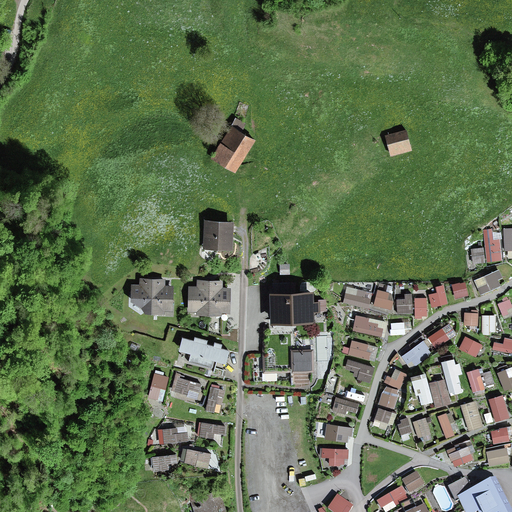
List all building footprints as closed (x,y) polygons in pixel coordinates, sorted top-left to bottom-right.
[(256,141),(232,126),(211,159),(235,174),(256,141)] [(412,152),(407,132),(386,137),(391,157),(412,152)] [(233,221),(204,221),(203,248),(233,249),(233,221)] [(492,232),(486,233),(487,262),(502,262),(501,241),(492,242),(492,232)] [(483,249),(471,250),(472,264),(484,263),(483,249)] [(499,270),(475,282),(482,295),(500,286),(497,281),(503,278),(499,270)] [(151,314),(152,278),(140,278),(140,286),(131,286),(131,302),(147,314),(151,314)] [(152,278),(151,314),(165,314),(165,310),(172,310),(173,287),(166,287),(166,278),(152,278)] [(210,317),(210,280),(197,280),(197,286),(188,286),(188,312),(197,312),(197,317),(210,317)] [(210,280),(210,317),(223,316),(223,313),(232,313),(232,286),(224,286),(224,280),(210,280)] [(464,282),(454,284),(456,297),(467,295),(464,282)] [(366,292),(348,286),(343,301),(368,309),(370,301),(364,299),(366,292)] [(438,292),(430,294),(433,306),(447,303),(443,286),(437,287),(438,292)] [(389,291),(379,288),(374,302),(390,307),(393,299),(387,297),(389,291)] [(315,290),(270,293),(272,325),(326,322),(325,300),(316,301),(315,290)] [(405,299),(398,299),(398,311),(412,311),(412,293),(405,294),(405,299)] [(426,298),(415,298),(415,316),(426,316),(426,298)] [(511,307),(508,301),(499,306),(504,317),(509,314),(507,310),(511,307)] [(472,313),(465,313),(465,324),(478,325),(479,311),(473,310),(472,313)] [(496,317),(483,316),(482,333),(495,334),(496,317)] [(370,320),(357,317),(354,330),(381,337),(383,329),(378,328),(379,324),(369,322),(370,320)] [(446,325),(430,337),(438,348),(454,337),(446,325)] [(194,340),(183,338),(180,352),(193,355),(191,363),(214,369),(216,361),(227,364),(230,351),(221,349),(222,344),(215,343),(214,345),(207,344),(208,340),(195,337),(194,340)] [(483,345),(466,337),(461,348),(477,356),(483,345)] [(504,344),(495,342),(494,348),(511,352),(511,339),(506,338),(504,344)] [(375,347),(352,341),(349,353),(372,359),(375,347)] [(423,342),(402,357),(411,369),(432,354),(423,342)] [(314,350),(291,351),(291,374),(314,374),(314,350)] [(454,356),(443,359),(451,394),(462,391),(459,377),(462,377),(459,363),(455,364),(454,356)] [(372,367),(347,360),(345,369),(357,372),(356,377),(369,381),(372,367)] [(511,367),(498,373),(505,390),(511,386),(511,367)] [(408,374),(396,368),(392,378),(388,377),(386,382),(402,389),(408,374)] [(478,369),(467,373),(474,392),(484,388),(478,369)] [(164,373),(156,371),(148,397),(163,401),(170,378),(163,376),(164,373)] [(425,375),(412,378),(420,407),(433,403),(425,375)] [(204,384),(177,378),(174,393),(188,396),(190,390),(202,393),(204,384)] [(445,380),(431,383),(437,406),(451,403),(445,380)] [(354,385),(341,382),(338,396),(364,402),(366,395),(352,391),(354,385)] [(227,389),(212,386),(206,411),(220,415),(227,389)] [(401,392),(384,386),(378,403),(396,409),(401,392)] [(503,395),(491,398),(497,421),(509,418),(503,395)] [(358,406),(337,400),(334,411),(347,415),(348,412),(356,414),(358,406)] [(474,401),(462,404),(469,429),(482,426),(474,401)] [(393,412),(378,407),(374,418),(389,424),(393,412)] [(448,413),(438,417),(446,437),(456,434),(448,413)] [(403,423),(399,426),(401,433),(411,431),(407,418),(402,420),(403,423)] [(425,419),(413,423),(418,437),(430,434),(425,419)] [(225,427),(200,422),(197,437),(222,441),(225,427)] [(352,428),(327,425),(326,437),(346,439),(347,436),(351,436),(352,428)] [(178,428),(161,430),(163,445),(187,442),(186,433),(179,434),(178,428)] [(506,429),(491,432),(494,444),(509,441),(506,429)] [(468,447),(450,455),(455,467),(473,459),(468,447)] [(505,447),(488,451),(491,465),(509,462),(505,447)] [(209,454),(186,450),(184,464),(207,467),(209,454)] [(348,450),(321,450),(321,457),(329,457),(329,465),(347,465),(348,450)] [(379,453),(367,453),(367,465),(379,465),(379,453)] [(178,464),(177,455),(151,458),(153,472),(170,470),(169,465),(178,464)] [(417,474),(404,481),(410,493),(423,486),(417,474)] [(511,511),(511,506),(496,478),(458,499),(465,511),(476,511),(478,511),(511,511)] [(400,490),(378,503),(383,511),(385,511),(406,501),(400,490)] [(226,511),(220,491),(191,501),(194,511),(226,511)] [(349,511),(353,507),(338,497),(329,511),(330,511),(349,511)]
